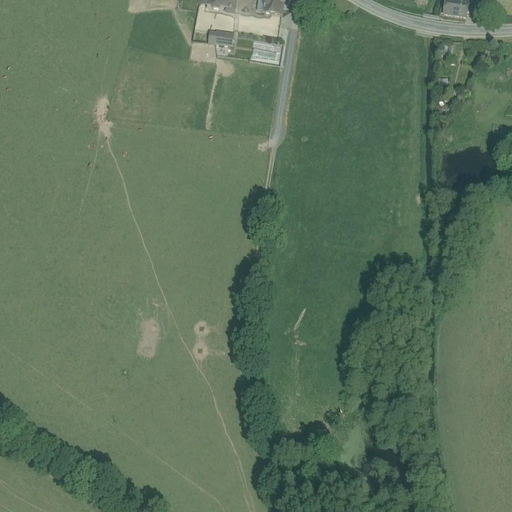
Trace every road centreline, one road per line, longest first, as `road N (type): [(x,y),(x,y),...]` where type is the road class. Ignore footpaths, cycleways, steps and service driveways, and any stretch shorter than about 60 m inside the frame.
road 1 (track): [(281,511),(251,402),(249,320),(276,143)]
road 2 (secondary): [(511,32),(395,18),(361,0)]
road 3 (track): [(298,0),(276,143)]
